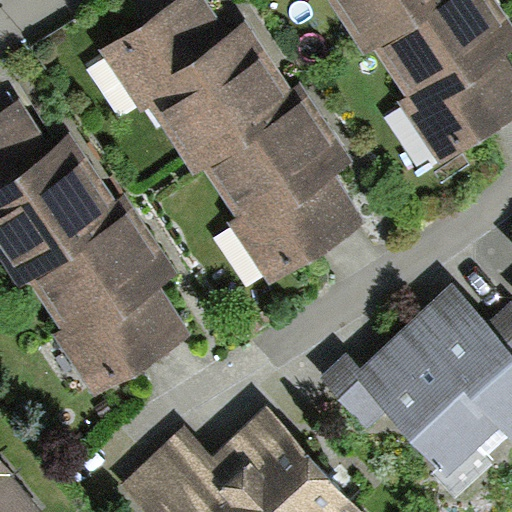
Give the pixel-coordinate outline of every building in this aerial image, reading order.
[(142,104),(151,99),(194,163),(203,157),(300,92),(246,11),(227,24),(211,0),(167,0),(102,43),(142,104)] [(336,0),(365,42),(374,36),(427,0),(336,0)] [(511,13),(503,0),(428,0),(374,36),(409,89),(400,96),(439,156),(511,108),(511,52),(507,45),(511,42),(511,13)] [(300,92),(203,157),(238,209),(229,215),(271,276),(366,212),(336,167),(356,154),(309,86),(300,92)] [(0,245),(18,273),(28,267),(120,207),(68,128),(49,139),(20,95),(0,108),(0,245)] [(120,207),(28,267),(65,322),(57,328),(96,387),(191,324),(161,278),(176,268),(130,200),(120,207)] [(511,425),(511,337),(453,275),(361,361),(347,347),(324,368),(368,416),(388,397),(449,462),(501,413),(511,425)] [(346,511),(362,498),(267,398),(212,450),(185,421),(122,480),(152,511),(346,511)] [(0,511),(32,511),(39,507),(0,456),(0,511)]
